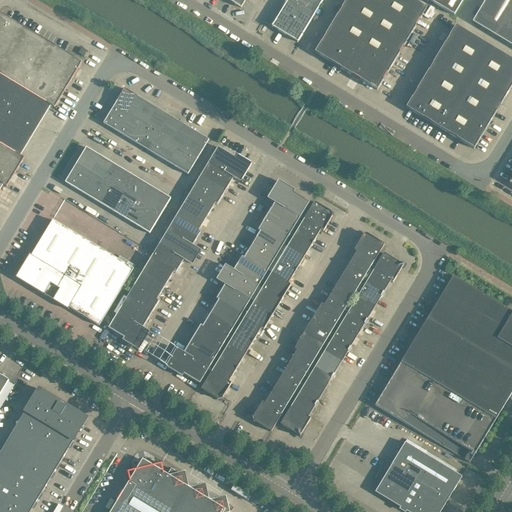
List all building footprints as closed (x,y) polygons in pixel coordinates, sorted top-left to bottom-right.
[(320,6),(309,0),(287,0),(285,4),(311,20),(320,6)] [(346,71),(389,0),(346,0),(315,52),(346,71)] [(377,90),(427,8),(414,0),(389,0),(346,71),(377,90)] [(429,0),(437,4),(454,15),(461,4),(463,0),(429,0)] [(511,0),(485,0),(473,21),(511,45),(511,0)] [(272,26),(298,42),(311,20),(285,4),(272,26)] [(0,12),(0,50),(10,57),(25,32),(24,32),(26,29),(0,12)] [(456,137),(474,148),(511,85),(511,59),(456,25),(406,107),(456,137)] [(26,29),(24,32),(25,32),(10,57),(17,61),(24,65),(41,37),(26,29)] [(41,37),(24,65),(37,73),(54,45),(41,37)] [(54,45),(37,73),(62,88),(65,90),(70,82),(82,62),(72,56),(54,45)] [(82,47),(79,53),(84,56),(88,51),(82,47)] [(0,74),(6,78),(17,61),(10,57),(0,50),(0,74)] [(17,61),(6,78),(13,83),(46,103),(55,108),(65,90),(62,88),(37,73),(24,65),(17,61)] [(0,74),(0,97),(3,99),(13,83),(6,78),(0,74)] [(3,99),(36,119),(46,103),(13,83),(3,99)] [(125,89),(114,106),(126,113),(137,96),(125,89)] [(126,113),(138,121),(149,103),(137,96),(126,113)] [(0,104),(0,120),(26,136),(36,119),(3,99),(0,104)] [(137,122),(149,130),(150,128),(161,111),(149,103),(138,121),(137,122)] [(103,124),(104,124),(116,131),(126,113),(114,106),(103,124)] [(161,111),(150,128),(162,135),(173,118),(161,111)] [(138,121),(126,113),(116,131),(128,138),(137,122),(138,121)] [(173,118),(162,135),(174,142),(185,125),(173,118)] [(26,136),(0,120),(0,144),(15,153),(16,153),(26,136)] [(149,130),(137,122),(128,138),(140,145),(149,130)] [(185,125),(174,142),(186,150),(197,132),(185,125)] [(149,130),(140,145),(152,153),(162,135),(150,128),(149,130)] [(209,140),(197,132),(186,150),(198,157),(209,140)] [(162,135),(152,153),(164,160),(174,142),(162,135)] [(174,142),(164,160),(176,167),(186,150),(174,142)] [(0,144),(0,162),(12,170),(12,169),(16,171),(24,158),(16,153),(15,153),(0,144)] [(86,147),(76,165),(88,172),(99,155),(86,147)] [(218,147),(209,162),(234,178),(239,181),(251,163),(235,154),(234,156),(218,147)] [(176,167),(188,174),(198,157),(186,150),(176,167)] [(99,155),(88,172),(100,179),(111,162),(99,155)] [(0,182),(7,187),(16,171),(12,169),(12,170),(0,162),(0,182)] [(111,162),(100,179),(112,187),(123,169),(111,162)] [(234,178),(209,162),(200,176),(226,191),(234,178)] [(76,165),(65,182),(78,190),(88,172),(76,165)] [(123,169),(112,187),(124,194),(135,177),(123,169)] [(88,172),(78,190),(90,197),(100,179),(88,172)] [(215,204),(217,205),(226,191),(200,176),(192,190),(215,204)] [(135,177),(124,194),(136,201),(147,184),(135,177)] [(100,179),(90,197),(102,204),(112,187),(100,179)] [(280,181),(269,199),(275,203),(275,202),(300,218),(310,202),(294,193),(295,190),(280,181)] [(147,184),(136,201),(148,208),(159,191),(147,184)] [(112,187),(102,204),(113,211),(124,194),(112,187)] [(215,204),(192,190),(184,203),(207,217),(215,204)] [(159,191),(148,208),(160,216),(171,198),(159,191)] [(124,194),(113,211),(125,219),(136,201),(124,194)] [(136,201),(125,219),(137,226),(148,208),(136,201)] [(267,216),(292,231),(300,218),(275,202),(275,203),(267,216)] [(324,231),(333,216),(331,212),(315,202),(304,219),(321,229),(321,230),(324,231)] [(176,217),(199,231),(199,230),(207,217),(184,203),(176,217)] [(137,226),(150,233),(160,216),(148,208),(137,226)] [(258,230),(260,231),(284,245),(292,231),(267,216),(258,230)] [(201,232),(199,230),(199,231),(176,217),(167,230),(193,246),(193,245),(201,232)] [(296,232),(313,243),(321,230),(321,229),(304,219),(296,232)] [(30,254),(16,278),(69,310),(69,309),(68,309),(69,307),(99,326),(107,312),(134,269),(53,220),(31,256),(30,255),(31,254),(30,254)] [(167,230),(159,244),(184,260),(191,264),(200,250),(193,245),(193,246),(167,230)] [(252,245),(275,259),(284,245),(260,231),(252,245)] [(313,243),(296,232),(288,246),(305,256),(313,243)] [(363,235),(354,250),(357,251),(374,261),(385,244),(368,234),(363,235)] [(176,274),(184,260),(159,244),(154,253),(151,258),(174,272),(174,273),(176,274)] [(244,258),(267,272),(275,259),(252,245),(244,258)] [(305,256),(288,246),(279,260),(297,270),(305,256)] [(374,261),(357,251),(349,265),(366,275),(374,261)] [(390,281),(393,283),(403,266),(402,264),(384,253),(374,270),(391,280),(390,281)] [(242,256),(234,270),(234,271),(259,286),(267,272),(244,258),(242,256)] [(174,272),(151,258),(142,272),(166,286),(174,273),(174,272)] [(271,273),(288,284),(289,283),(297,270),(279,260),(271,273)] [(366,275),(349,265),(341,278),(358,289),(366,275)] [(227,266),(218,281),(225,285),(225,284),(251,300),(259,286),(234,271),(234,270),(227,266)] [(365,284),(382,294),(390,281),(391,280),(374,270),(365,284)] [(166,286),(142,272),(134,285),(158,300),(158,299),(166,286)] [(291,285),(289,283),(288,284),(271,273),(262,288),(282,300),(291,285)] [(375,405),(470,463),(476,453),(497,418),(503,407),(511,392),(511,311),(453,276),(441,296),(417,335),(391,379),(375,405)] [(358,289),(341,278),(332,292),(350,302),(358,289)] [(225,284),(225,285),(217,299),(219,300),(242,314),(251,300),(225,284)] [(382,294),(365,284),(357,297),(374,308),(382,294)] [(160,300),(158,299),(158,300),(134,285),(126,299),(151,314),(160,300)] [(282,300),(262,288),(254,302),(274,314),(282,300)] [(350,302),(332,292),(324,305),(324,306),(341,316),(350,302)] [(349,311),(366,322),(374,308),(357,297),(349,311)] [(118,313),(143,328),(151,314),(126,299),(118,313)] [(211,313),(234,327),(242,314),(219,300),(211,313)] [(262,328),(264,329),(274,314),(254,302),(245,317),(262,327),(262,328)] [(324,305),(322,304),(312,319),(332,331),(341,316),(324,306),(324,305)] [(341,325),(358,335),(366,322),(349,311),(341,325)] [(143,328),(118,313),(108,328),(141,348),(150,332),(143,328)] [(202,327),(226,341),(234,327),(211,313),(203,326),(202,327)] [(262,327),(245,317),(236,331),(254,341),(262,328),(262,327)] [(332,331),(312,319),(304,333),(324,345),(332,331)] [(203,326),(201,325),(192,339),(217,355),(226,341),(202,327),(203,326)] [(332,339),(349,349),(358,335),(341,325),(332,339)] [(254,341),(236,331),(228,344),(245,355),(254,341)] [(295,348),(297,350),(298,349),(315,360),(324,345),(304,333),(295,348)] [(184,353),(209,368),(217,355),(192,339),(184,352),(184,353)] [(324,352),(341,363),(349,349),(332,339),(324,352)] [(245,355),(228,344),(220,358),(237,368),(245,355)] [(179,349),(167,367),(183,376),(184,374),(200,384),(209,368),(184,353),(184,352),(179,349)] [(315,360),(298,349),(297,350),(289,363),(307,373),(315,360)] [(316,366),(333,376),(341,363),(324,352),(316,366)] [(237,368),(220,358),(212,372),(229,382),(229,381),(237,368)] [(307,373),(289,363),(281,377),(298,387),(307,373)] [(307,380),(325,390),(333,376),(316,366),(307,380)] [(232,383),(229,381),(229,382),(212,372),(201,389),(218,399),(223,398),(232,383)] [(0,394),(9,381),(9,380),(8,379),(0,374),(0,394)] [(298,387),(281,377),(273,390),(290,401),(298,387)] [(299,393),(316,404),(325,390),(307,380),(299,393)] [(0,408),(15,385),(9,381),(0,394),(0,408)] [(87,418),(39,389),(25,411),(51,427),(74,441),(87,418)] [(290,401),(273,390),(265,403),(265,404),(282,414),(290,401)] [(291,407),(308,417),(316,404),(299,393),(291,407)] [(265,403),(262,402),(254,416),(254,417),(255,421),(271,431),(282,414),(265,404),(265,403)] [(311,418),(308,417),(291,407),(281,424),(299,435),(301,435),(311,418)] [(25,411),(16,426),(42,442),(51,427),(25,411)] [(16,426),(7,441),(33,457),(42,442),(16,426)] [(42,442),(64,456),(74,441),(51,427),(42,442)] [(7,441),(0,452),(0,457),(24,472),(33,457),(7,441)] [(33,457),(55,471),(64,456),(42,442),(33,457)] [(445,504),(448,499),(462,477),(405,442),(398,454),(392,465),(389,470),(385,475),(386,476),(376,492),(397,504),(396,505),(400,507),(402,506),(405,507),(408,509),(407,511),(408,511),(439,511),(441,509),(442,509),(445,504)] [(0,457),(0,478),(15,487),(24,472),(0,457)] [(24,472),(46,486),(55,471),(33,457),(24,472)] [(115,504),(110,511),(223,511),(225,509),(218,504),(177,480),(181,475),(171,469),(168,474),(164,472),(161,463),(153,465),(142,459),(136,469),(127,471),(130,480),(115,504)] [(15,487),(37,501),(46,486),(24,472),(15,487)] [(0,478),(0,498),(5,502),(15,487),(0,478)] [(5,502),(21,511),(30,511),(37,501),(15,487),(5,502)] [(0,511),(21,511),(5,502),(0,498),(0,511)]
